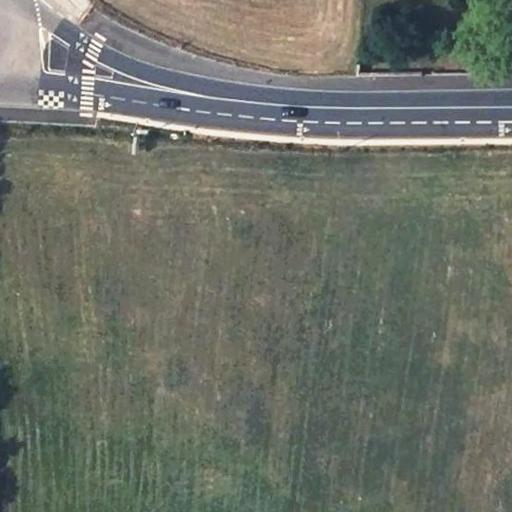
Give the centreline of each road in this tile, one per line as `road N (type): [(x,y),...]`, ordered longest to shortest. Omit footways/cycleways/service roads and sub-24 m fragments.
road 1 (secondary): [(366,113),(161,77),(120,63),(10,0)]
road 2 (secondary): [(0,84),(290,120),(366,113)]
road 3 (secondary): [(511,112),(366,113)]
